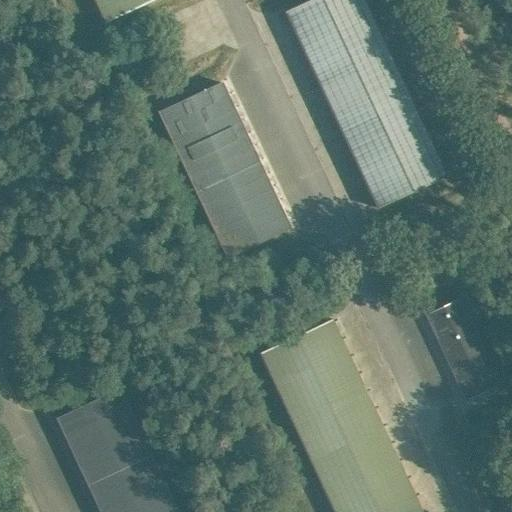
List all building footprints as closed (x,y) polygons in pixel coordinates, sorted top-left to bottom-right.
[(94,0),(105,22),(151,0),(94,0)] [(449,174),(366,0),(308,0),(284,11),(377,207),(449,174)] [(221,82),(160,110),(186,166),(229,256),(289,227),(221,82)] [(459,298),(427,313),(467,399),(499,383),(459,298)] [(422,511),(332,318),(260,352),(335,511),(422,511)] [(176,511),(118,388),(58,416),(102,511),(176,511)]
